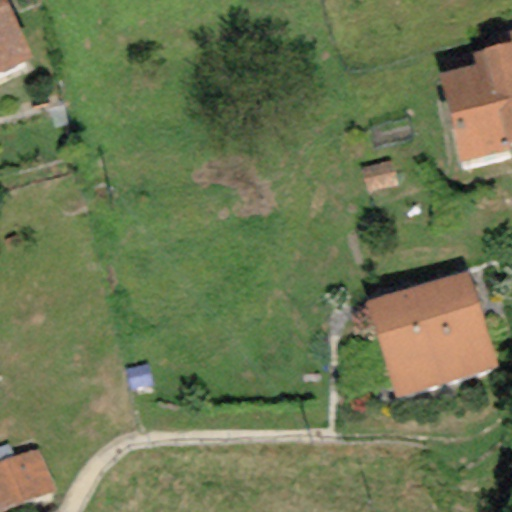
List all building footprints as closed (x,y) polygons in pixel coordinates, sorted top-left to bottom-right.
[(0,0),(0,73),(29,60),(1,0),(0,0)] [(474,64),(435,73),(457,162),(511,149),(511,30),(507,32),(510,42),(471,52),(474,64)] [(389,165),(358,173),(364,198),(395,191),(389,165)] [(467,274),(365,304),(392,398),(494,369),(467,274)] [(39,450),(0,463),(0,511),(2,511),(55,494),(39,450)]
